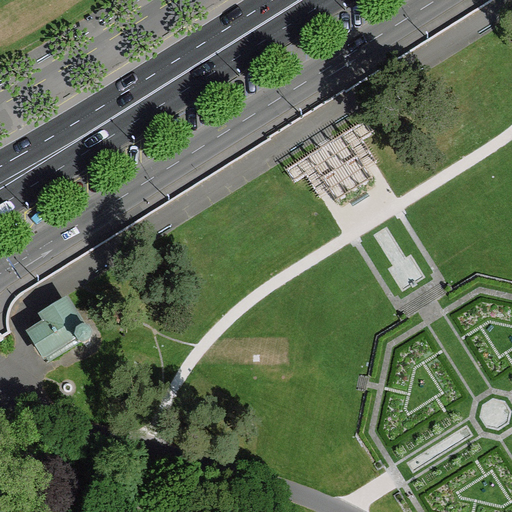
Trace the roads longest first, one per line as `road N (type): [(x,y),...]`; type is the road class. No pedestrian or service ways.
road 1 (unclassified): [(0,275),(438,0)]
road 2 (primary): [(0,188),(304,0)]
